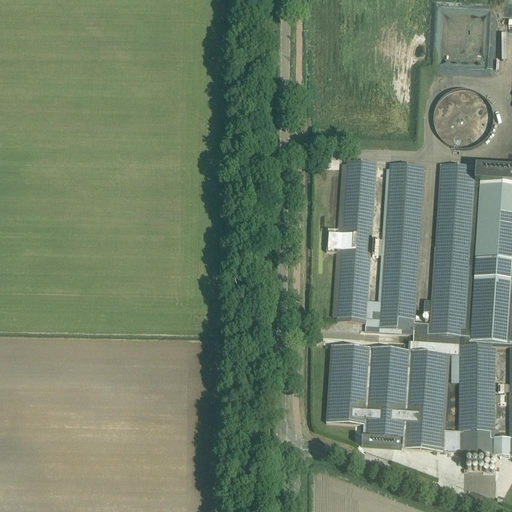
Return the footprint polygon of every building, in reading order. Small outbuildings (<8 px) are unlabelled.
[(511,19),(511,18),(511,3),(499,3),(498,23),(510,24),(511,19)] [(434,118),(434,121),(434,125),(435,129),(436,133),(438,136),(440,140),(443,143),(446,145),(447,146),(450,148),(453,149),(456,150),(459,151),(463,151),(466,151),(470,151),(474,150),(477,148),(480,147),(483,145),(484,143),(487,140),(490,137),(491,133),(492,130),(493,126),(494,122),(494,118),(493,114),(492,111),(491,108),(489,105),(487,102),(484,99),(481,96),(477,94),(473,93),(468,92),(464,91),(460,92),(457,92),(454,93),(452,94),(448,96),(446,97),(443,99),(441,101),(439,104),(437,108),(436,111),(435,115),(434,118)] [(337,324),(366,326),(376,165),(347,163),(343,236),(342,251),(337,324)] [(390,171),(382,304),(380,330),(415,333),(424,169),(390,167),(390,171)] [(382,241),(374,241),(373,257),(381,258),(378,304),(382,304),(390,171),(387,171),(382,241)] [(494,457),(494,441),(495,346),(467,345),(468,340),(466,340),(476,175),(440,173),(431,338),(461,340),(461,345),(460,345),(460,457),(494,457)] [(471,343),(511,345),(511,184),(480,183),(471,343)] [(328,250),(342,251),(343,236),(330,235),(328,250)] [(366,333),(380,334),(382,304),(368,303),(366,333)] [(444,454),(452,356),(331,348),(326,425),(364,427),(363,441),(403,444),(402,451),(444,454)] [(494,441),(494,457),(494,458),(510,458),(510,441),(494,441)]
